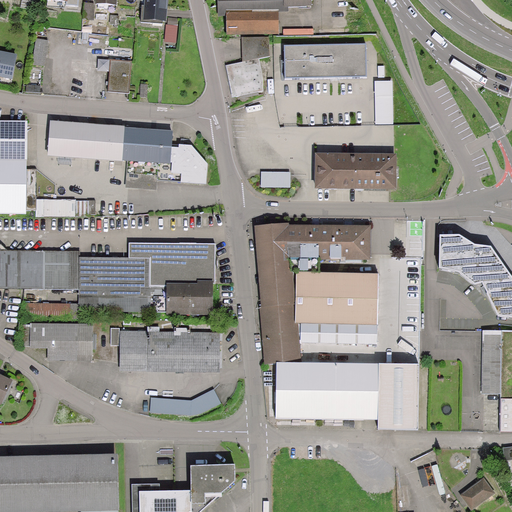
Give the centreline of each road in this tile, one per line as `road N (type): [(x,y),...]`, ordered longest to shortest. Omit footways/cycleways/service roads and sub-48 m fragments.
road 1 (residential): [(232,208),(258,430)]
road 2 (residential): [(0,96),(220,115)]
road 3 (residential): [(232,208),(449,207)]
road 4 (residential): [(128,427),(0,340)]
road 5 (residential): [(128,427),(258,430)]
road 6 (residential): [(0,427),(128,427)]
